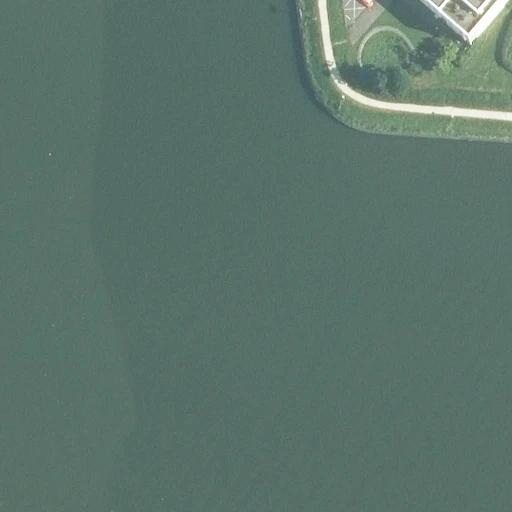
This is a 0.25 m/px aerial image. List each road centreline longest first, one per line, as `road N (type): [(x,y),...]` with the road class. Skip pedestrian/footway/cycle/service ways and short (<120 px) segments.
road 1 (trunk): [(315,511),(237,0)]
road 2 (trunk): [(193,0),(265,511)]
